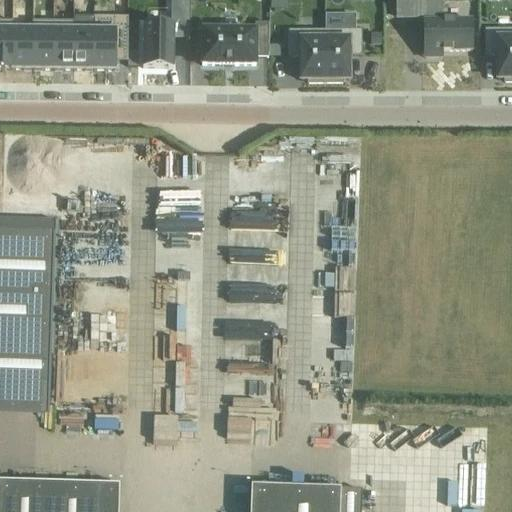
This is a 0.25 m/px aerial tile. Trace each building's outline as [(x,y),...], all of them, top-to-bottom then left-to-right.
[(143,25),(143,70),(174,70),(175,36),(188,36),(188,40),(190,40),(190,0),(173,0),(170,0),(171,26),(143,25)] [(283,9),(282,0),(268,0),(269,9),(283,9)] [(396,0),(397,18),(425,18),(425,53),(472,52),(471,21),(441,22),(440,0),(396,0)] [(143,11),(131,11),(131,22),(143,22),(143,11)] [(325,32),(325,85),(342,85),(342,82),(348,82),(349,82),(349,57),(362,57),(362,32),(356,32),(356,16),(325,16),(325,32)] [(202,32),(202,67),(222,67),(236,68),(236,67),(256,67),(256,59),(268,60),(269,25),(255,24),(255,32),(202,32)] [(12,26),(0,26),(0,67),(12,67),(12,26)] [(33,27),(12,26),(12,67),(33,67),(33,27)] [(53,27),(33,27),(33,67),(53,67),(53,27)] [(73,27),(53,27),(53,67),(74,67),(73,27)] [(94,27),(73,27),(74,67),(94,68),(94,27)] [(94,27),(94,68),(115,68),(116,27),(94,27)] [(511,30),(485,31),(485,57),(498,57),(498,81),(499,81),(505,81),(505,84),(511,83),(511,30)] [(325,32),(288,32),(288,58),(301,58),(301,82),(303,82),(308,82),(308,85),(325,85),(325,32)] [(269,48),(269,57),(273,57),(280,57),(280,48),(273,48),(269,48)] [(0,398),(47,400),(47,390),(53,229),(0,226),(0,398)] [(314,292),(314,317),(357,318),(358,293),(314,292)] [(334,355),(353,356),(354,335),(335,334),(334,355)] [(53,412),(54,432),(120,431),(120,411),(53,412)] [(278,444),(278,419),(224,418),(224,443),(278,444)] [(0,511),(97,511),(98,485),(0,481),(0,511)] [(361,511),(362,491),(252,487),(251,511),(361,511)]
